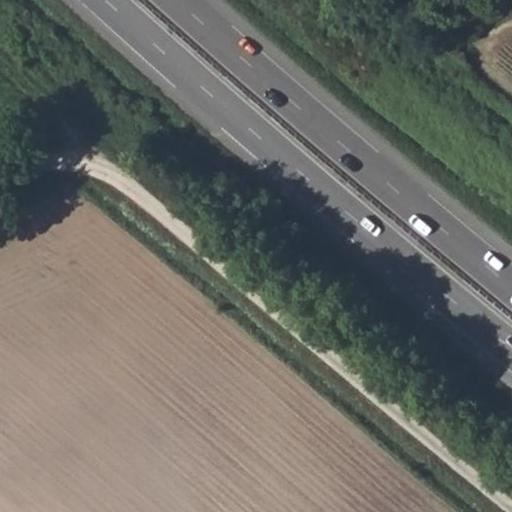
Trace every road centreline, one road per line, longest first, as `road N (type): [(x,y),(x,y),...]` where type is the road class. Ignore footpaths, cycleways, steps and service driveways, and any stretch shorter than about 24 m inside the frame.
road 1 (unclassified): [(511,502),(93,162),(46,161),(0,176)]
road 2 (trunk): [(105,0),(511,348)]
road 3 (trunk): [(511,286),(177,0)]
